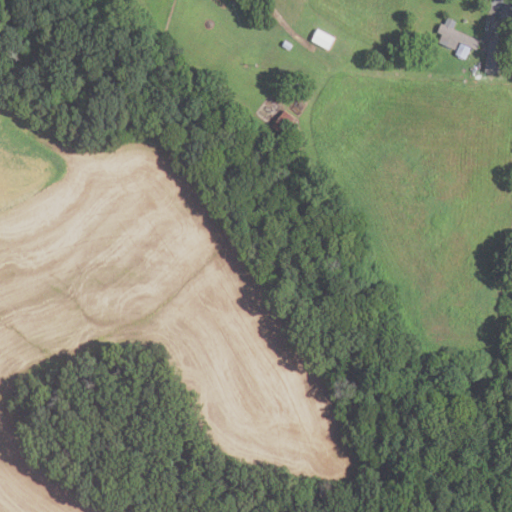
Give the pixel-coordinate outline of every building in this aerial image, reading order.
[(476,48),(479,41),(453,29),(457,22),(448,18),(444,25),(442,24),(438,32),(442,34),(439,42),(455,49),(458,40),(476,48)] [(312,41),(318,29),(334,38),(328,49),(312,41)] [(290,51),(282,46),(285,40),(293,45),(290,51)] [(461,43),(471,48),(466,58),(456,54),(461,43)] [(485,59),(482,72),(493,75),(496,62),(485,59)]
